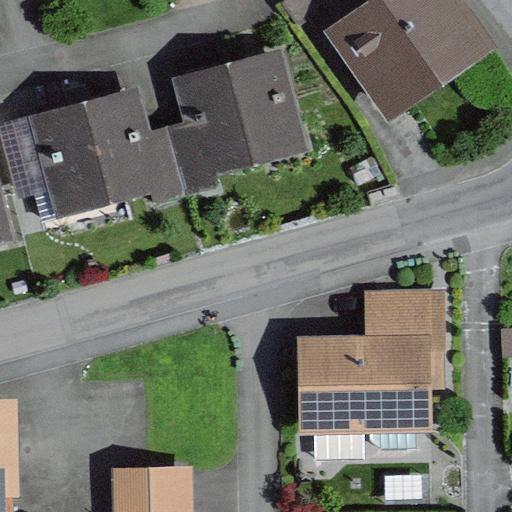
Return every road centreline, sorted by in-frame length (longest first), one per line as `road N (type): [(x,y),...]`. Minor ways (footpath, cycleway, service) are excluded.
road 1 (residential): [(485,511),(481,202)]
road 2 (residential): [(0,75),(265,7)]
road 3 (unclassified): [(0,338),(253,266)]
road 4 (unclassified): [(258,511),(253,266)]
road 5 (unclassified): [(253,266),(481,202)]
